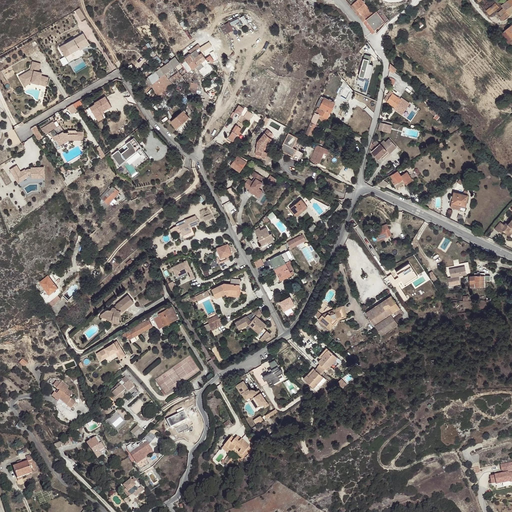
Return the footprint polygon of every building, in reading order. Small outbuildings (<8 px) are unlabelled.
[(390,24),(396,19),(392,16),(388,18),(386,16),(382,12),(377,15),(373,10),(373,11),(363,0),(362,0),(353,7),(367,23),(370,21),(378,32),(379,30),(389,23),(390,24)] [(508,16),(511,12),(511,0),(509,0),(501,7),(503,9),(506,12),(508,16)] [(498,8),(495,4),(486,12),(489,16),(498,8)] [(78,23),(86,18),(79,8),(72,13),(78,23)] [(501,21),(508,16),(506,12),(501,16),(499,18),(501,21)] [(413,22),(419,29),(423,26),(422,23),(418,18),(413,22)] [(378,32),(370,21),(367,23),(377,34),(380,32),(379,30),(378,32)] [(226,35),(233,32),(229,24),(222,28),(226,35)] [(511,40),(504,31),(500,34),(509,44),(511,40)] [(85,32),(61,46),(67,55),(81,47),(80,44),(89,39),(85,32)] [(89,39),(80,44),(81,47),(82,48),(91,43),(89,39)] [(157,95),(199,64),(207,59),(202,53),(200,54),(197,50),(201,48),(198,45),(189,51),(191,54),(180,62),(174,67),(170,70),(152,83),(151,84),(157,95)] [(207,61),(210,64),(215,61),(204,45),(201,48),(197,50),(200,54),(202,53),(207,59),(199,64),(201,65),(207,61)] [(152,83),(170,70),(167,66),(171,63),(174,67),(180,62),(176,56),(148,77),(152,83)] [(364,57),(359,75),(364,76),(369,59),(364,57)] [(40,61),(32,60),(30,69),(19,76),(26,85),(32,80),(47,83),(49,74),(42,73),(42,70),(39,70),(40,61)] [(189,97),(195,98),(197,88),(190,87),(189,97)] [(392,94),(393,93),(391,91),(384,101),(395,109),(400,100),(392,94)] [(90,106),(97,117),(103,113),(101,110),(103,109),(103,110),(112,104),(105,94),(94,102),(95,103),(90,106)] [(325,97),(324,98),(322,101),(319,100),(316,106),(320,107),(319,108),(321,109),(320,110),(317,108),(315,111),(319,113),(318,114),(327,118),(334,103),(333,102),(325,97)] [(400,100),(395,109),(394,110),(402,116),(410,104),(402,98),(400,100)] [(74,104),(68,107),(72,113),(78,110),(76,107),(74,104)] [(240,114),(244,107),(239,104),(235,112),(240,114)] [(171,121),(172,122),(176,128),(189,117),(184,110),(171,121)] [(317,119),(326,123),(327,119),(315,113),(305,134),(310,136),(316,122),(317,119)] [(237,134),(243,125),(244,123),(247,122),(248,120),(242,116),(227,138),(232,141),(237,134)] [(53,120),(41,129),(53,135),(56,139),(59,144),(70,137),(69,136),(79,135),(79,137),(84,137),(84,129),(78,129),(77,128),(69,128),(69,130),(65,131),(64,129),(59,132),(56,128),(57,126),(53,120)] [(316,122),(310,136),(315,138),(320,127),(316,125),(317,123),(316,122)] [(246,126),(243,125),(237,134),(239,135),(241,132),(242,132),(246,126)] [(36,126),(32,130),(38,139),(42,136),(36,126)] [(259,142),(257,155),(265,156),(266,143),(271,138),(274,134),(269,130),(259,142)] [(292,158),(299,161),(303,153),(298,150),(301,143),(297,141),(298,138),(296,137),(288,133),(280,149),(293,156),(292,158)] [(265,156),(257,155),(257,157),(269,159),(271,147),(269,145),(273,139),(271,138),(266,143),(265,156)] [(384,141),(380,144),(377,141),(374,143),(378,147),(371,153),(378,160),(381,157),(383,159),(396,147),(389,140),(386,143),(384,141)] [(317,145),(310,160),(319,164),(324,153),(327,155),(329,150),(317,145)] [(103,156),(105,155),(100,146),(97,147),(103,156)] [(384,161),(397,148),(396,147),(383,159),(384,161)] [(246,162),(238,157),(235,160),(232,159),(228,165),(239,172),(240,172),(247,162),(246,162)] [(356,162),(350,159),(347,165),(354,168),(356,162)] [(12,166),(6,170),(14,183),(25,176),(24,175),(26,174),(27,174),(27,179),(40,178),(40,167),(27,168),(27,169),(24,169),(23,170),(24,171),(22,172),(22,171),(21,170),(16,172),(12,166)] [(248,178),(244,186),(249,189),(250,188),(252,190),(251,192),(259,197),(262,191),(257,187),(263,176),(254,171),(252,176),(254,177),(252,181),(248,178)] [(391,175),(390,176),(393,180),(391,181),(394,185),(402,180),(403,180),(401,176),(398,172),(397,171),(395,172),(391,175)] [(406,173),(401,176),(403,180),(402,180),(405,184),(406,185),(412,181),(406,173)] [(277,179),(270,175),(268,179),(275,184),(277,179)] [(388,183),(383,180),(376,185),(384,189),(388,183)] [(402,180),(394,185),(397,189),(405,184),(402,180)] [(103,210),(104,209),(108,205),(110,203),(113,199),(115,197),(118,194),(119,192),(113,187),(113,186),(110,189),(108,188),(99,198),(101,200),(100,203),(100,205),(99,206),(103,210)] [(451,204),(466,207),(468,196),(467,196),(463,195),(454,193),(453,197),(451,204)] [(295,215),(306,205),(301,199),(290,209),(295,215)] [(308,207),(306,205),(295,215),(296,217),(308,207)] [(187,224),(179,226),(185,240),(195,235),(192,228),(200,224),(197,216),(186,221),(187,224)] [(511,230),(511,219),(507,225),(505,224),(503,226),(500,222),(493,229),(497,233),(498,232),(500,233),(501,232),(506,235),(511,230)] [(314,224),(309,229),(312,232),(317,228),(314,224)] [(378,242),(389,238),(388,236),(386,231),(389,230),(387,225),(381,228),(374,231),(378,242)] [(259,228),(255,230),(259,237),(257,238),(262,246),(268,243),(268,242),(275,239),(272,234),(270,234),(266,227),(261,230),(259,228)] [(301,236),(288,243),(291,248),(304,241),(301,236)] [(228,245),(217,249),(221,260),(233,255),(228,245)] [(270,260),(280,279),(291,273),(286,263),(285,262),(290,260),(285,252),(270,260)] [(261,257),(254,261),(257,267),(264,264),(261,257)] [(286,263),(291,273),(294,271),(289,261),(286,263)] [(184,262),(172,267),(174,270),(178,279),(188,274),(191,279),(195,277),(188,264),(185,265),(184,262)] [(396,273),(409,264),(409,263),(394,270),(396,273)] [(388,278),(404,303),(408,300),(398,284),(402,282),(404,285),(411,281),(418,277),(409,264),(396,273),(400,278),(395,281),(392,275),(388,278)] [(468,274),(466,266),(451,269),(453,278),(449,279),(451,286),(462,283),(460,276),(468,274)] [(428,274),(433,282),(436,279),(432,271),(428,274)] [(291,273),(280,279),(281,281),(292,275),(291,273)] [(42,294),(46,298),(56,290),(59,287),(56,284),(59,282),(59,283),(61,281),(59,279),(57,281),(54,277),(52,279),(49,276),(41,282),(47,290),(42,294)] [(485,276),(475,276),(471,277),(471,288),(482,288),(481,281),(485,281),(491,281),(490,276),(485,276)] [(237,295),(238,295),(240,295),(241,290),(240,290),(240,285),(230,285),(223,284),(211,290),(216,299),(225,294),(226,296),(227,296),(230,294),(237,295)] [(56,290),(46,298),(47,300),(57,291),(56,290)] [(207,291),(195,297),(197,300),(198,301),(209,296),(207,291)] [(101,317),(108,319),(110,317),(114,318),(113,321),(118,322),(120,314),(121,314),(121,313),(122,313),(135,303),(129,295),(117,305),(118,306),(115,308),(114,308),(113,308),(113,310),(111,310),(108,310),(101,315),(101,317)] [(366,315),(378,332),(382,338),(398,326),(396,323),(394,321),(391,316),(400,310),(392,297),(366,315)] [(177,320),(170,307),(152,318),(159,330),(177,320)] [(318,320),(327,327),(330,323),(333,326),(337,322),(336,321),(337,320),(344,316),(340,307),(332,310),(334,314),(333,314),(332,314),(332,313),(331,313),(331,314),(331,315),(329,316),(328,314),(324,318),(322,316),(318,320)] [(391,316),(394,321),(403,315),(400,310),(391,316)] [(247,318),(240,322),(244,329),(246,328),(250,326),(260,335),(264,330),(267,326),(259,319),(263,315),(260,311),(253,314),(255,316),(251,321),(247,318)] [(208,323),(210,326),(220,321),(218,317),(208,323)] [(210,326),(209,326),(212,332),(212,333),(224,326),(221,320),(220,321),(210,326)] [(152,328),(149,321),(126,334),(128,339),(129,341),(152,328)] [(244,329),(240,322),(236,324),(240,331),(244,329)] [(267,332),(264,330),(260,335),(250,326),(246,328),(260,340),(267,332)] [(271,336),(267,332),(260,340),(262,342),(269,338),(271,336)] [(115,344),(97,355),(100,360),(104,357),(105,359),(116,353),(120,360),(126,356),(120,347),(117,348),(115,344)] [(318,356),(320,358),(325,353),(328,349),(326,347),(323,351),(318,356)] [(325,353),(320,358),(317,362),(319,363),(316,366),(323,372),(325,369),(328,366),(329,367),(333,362),(337,358),(328,349),(325,353)] [(267,376),(264,377),(268,384),(270,383),(270,384),(271,383),(271,382),(275,380),(279,378),(278,376),(282,374),(278,367),(279,366),(275,360),(270,364),(272,368),(273,369),(273,370),(274,371),(271,373),(267,375),(267,376)] [(279,378),(275,380),(276,382),(285,376),(279,366),(278,367),(282,374),(278,376),(279,378)] [(323,372),(316,366),(314,369),(321,375),(323,372)] [(307,377),(314,369),(313,368),(306,376),(307,377)] [(321,375),(314,369),(307,377),(306,376),(303,379),(313,388),(323,377),(321,375)] [(119,384),(122,388),(129,382),(126,378),(119,384)] [(59,396),(58,395),(55,392),(53,395),(61,403),(62,401),(73,411),(78,405),(71,400),(75,396),(70,391),(72,390),(65,383),(63,385),(60,382),(56,387),(61,391),(62,392),(59,396)] [(109,396),(113,401),(116,399),(119,402),(124,397),(121,394),(125,391),(124,389),(128,393),(134,388),(129,382),(122,388),(119,384),(117,386),(117,387),(113,390),(109,393),(110,395),(109,396)] [(251,399),(254,401),(259,409),(264,407),(266,410),(270,408),(262,395),(260,396),(258,394),(249,392),(244,384),(236,388),(242,396),(243,396),(247,402),(251,399)] [(259,409),(254,401),(251,402),(257,411),(259,409)] [(281,418),(277,411),(273,414),(274,417),(271,419),(274,423),(281,418)] [(254,422),(257,427),(264,422),(261,418),(254,422)] [(133,434),(136,438),(144,433),(140,428),(133,434)] [(144,438),(145,440),(149,445),(157,436),(149,432),(144,438)] [(97,458),(102,455),(100,452),(105,448),(97,435),(86,442),(97,458)] [(232,447),(241,454),(248,445),(240,438),(238,441),(234,438),(231,435),(222,444),(229,450),(231,448),(232,447)] [(149,445),(145,440),(137,445),(136,443),(132,445),(131,444),(127,447),(142,469),(151,463),(144,453),(147,450),(146,449),(149,446),(149,445)] [(226,453),(229,450),(222,444),(220,447),(226,453)] [(239,456),(241,454),(232,447),(231,448),(239,456)] [(19,465),(13,467),(18,479),(19,481),(23,480),(23,477),(33,474),(28,461),(23,463),(19,465)] [(511,463),(500,466),(501,471),(503,470),(503,474),(490,477),(491,484),(496,483),(496,485),(510,482),(510,483),(511,483),(511,472),(511,470),(511,469),(511,468),(511,463)] [(125,489),(131,496),(133,494),(136,497),(144,491),(142,487),(138,490),(130,479),(123,485),(125,489)]
